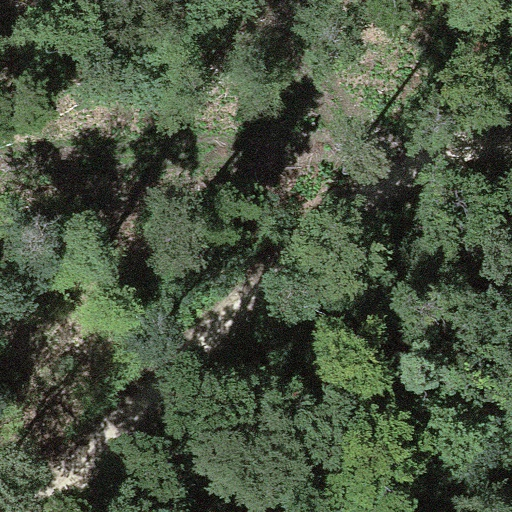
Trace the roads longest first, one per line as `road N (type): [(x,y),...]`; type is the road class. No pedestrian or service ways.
road 1 (track): [(511,135),(404,141),(42,511)]
road 2 (track): [(0,154),(404,141)]
